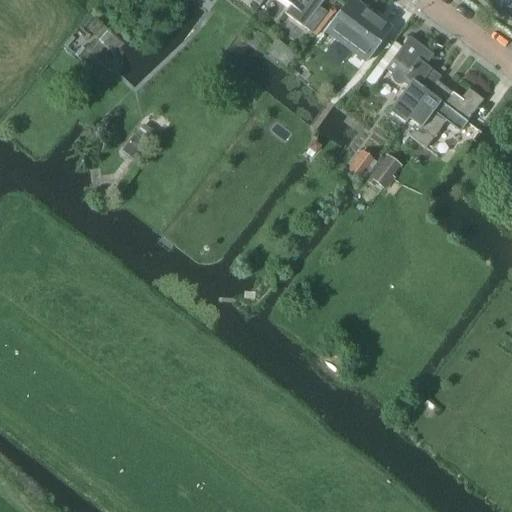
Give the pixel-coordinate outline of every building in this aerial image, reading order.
[(282,0),(290,6),(284,14),(303,28),(318,8),(324,0),(282,0)] [(350,0),(349,0),(325,33),(365,63),(390,30),(352,1),(350,0)] [(390,47),(374,69),(381,75),(380,76),(381,76),(381,77),(385,72),(391,76),(390,78),(391,81),(393,84),(395,86),(396,86),(398,87),(401,87),(402,87),(404,86),(406,88),(387,113),(389,115),(401,124),(404,126),(407,122),(436,83),(440,78),(425,67),(433,57),(408,39),(401,49),(397,53),(394,50),(392,49),(390,47)] [(436,83),(407,122),(413,126),(410,131),(412,132),(408,138),(425,151),(445,124),(459,134),(466,124),(482,102),(467,91),(460,101),(436,83)] [(135,163),(155,135),(141,125),(121,153),(135,163)] [(359,181),(373,161),(359,152),(346,171),(359,181)] [(401,170),(402,168),(385,155),(366,183),(374,188),(375,186),(384,192),(393,180),(390,178),(399,168),(401,170)]
